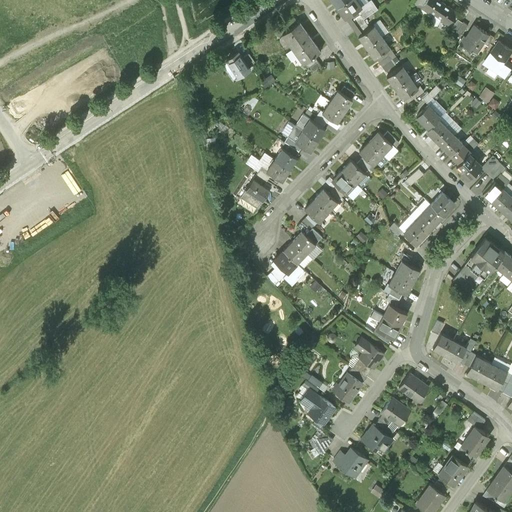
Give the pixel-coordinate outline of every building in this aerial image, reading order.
[(355,0),(345,0),(337,6),(345,17),(346,17),(354,11),(357,15),(360,13),(361,15),(375,5),(371,0),(368,0),(360,6),(355,0)] [(443,2),(440,0),(425,0),(421,6),(429,11),(430,10),(436,14),(443,2)] [(456,11),(443,2),(436,14),(442,18),(440,19),(448,24),(456,11)] [(375,5),(361,15),(363,18),(378,8),(375,5)] [(354,11),(346,17),(349,21),(350,20),(357,15),(354,11)] [(357,15),(350,20),(354,25),(363,18),(361,15),(360,13),(357,15)] [(294,17),(275,30),(279,36),(282,33),(298,22),(294,17)] [(363,18),(354,25),(357,30),(367,23),(363,18)] [(462,22),(457,19),(452,27),(457,31),(462,22)] [(298,22),(282,33),(285,32),(290,39),(288,41),(292,48),(295,46),(310,35),(299,21),(298,22)] [(475,24),(466,36),(464,35),(460,42),(470,49),(470,50),(471,50),(475,53),(489,33),(475,24)] [(373,25),(358,35),(366,47),(381,36),(373,25)] [(310,35),(295,46),(300,54),(298,56),(303,63),(304,62),(314,55),(320,50),(310,35)] [(381,36),(366,47),(374,58),(389,47),(381,36)] [(499,40),(484,62),(505,76),(511,65),(504,60),(511,49),(499,40)] [(238,51),(227,59),(238,75),(249,68),(249,67),(242,57),(238,51)] [(249,53),(242,57),(249,67),(256,63),(249,53)] [(388,54),(379,61),(382,66),(392,59),(388,54)] [(314,55),(304,62),(307,67),(308,66),(312,71),(320,65),(314,55)] [(392,59),(382,66),(385,71),(395,64),(392,59)] [(402,65),(387,76),(395,87),(410,76),(402,65)] [(410,76),(395,87),(402,98),(404,97),(413,90),(417,87),(410,76)] [(436,85),(427,94),(431,98),(440,89),(436,85)] [(353,92),(343,86),(340,91),(350,97),(353,92)] [(487,87),(482,96),(488,100),(494,91),(487,87)] [(340,91),(337,89),(330,100),(344,110),(352,99),(350,97),(340,91)] [(413,90),(404,97),(407,102),(417,95),(413,90)] [(344,110),(330,100),(322,111),(330,116),(337,121),(344,110)] [(428,104),(416,116),(428,128),(438,118),(440,116),(428,104)] [(322,111),(320,109),(317,115),(326,121),(330,116),(322,111)] [(313,120),(303,113),(295,124),(316,139),(324,127),(313,120)] [(326,121),(317,115),(313,120),(323,126),(326,121)] [(428,128),(426,130),(434,138),(446,126),(438,118),(428,128)] [(316,139),(295,124),(288,136),(292,139),(293,138),(296,140),(295,140),(302,145),(309,150),(316,139)] [(446,126),(434,138),(442,146),(454,135),(446,126)] [(383,134),(378,130),(369,140),(383,154),(393,144),(392,143),(383,134)] [(396,139),(387,130),(383,134),(392,143),(396,139)] [(454,135),(442,146),(450,154),(462,143),(454,135)] [(296,140),(293,138),(292,139),(289,144),(298,150),(302,145),(295,140),(296,140)] [(369,140),(359,150),(364,155),(372,163),(373,164),(383,154),(369,140)] [(462,143),(450,154),(458,163),(468,153),(470,151),(462,143)] [(298,150),(289,144),(285,150),(294,156),(298,150)] [(285,150),(282,148),(275,158),(289,168),(296,157),(294,156),(285,150)] [(479,165),(468,153),(458,163),(456,165),(468,177),(479,165)] [(372,163),(364,155),(360,159),(368,167),(372,163)] [(267,169),(271,172),(282,179),(289,168),(275,158),(267,169)] [(356,163),(351,159),(342,169),(355,182),(365,172),(364,171),(356,163)] [(368,167),(360,159),(356,163),(364,171),(368,167)] [(267,169),(262,165),(258,171),(268,177),(271,172),(267,169)] [(419,168),(405,179),(411,184),(423,173),(419,168)] [(355,182),(342,169),(333,179),(337,183),(345,191),(346,191),(355,182)] [(268,177),(258,171),(253,178),(263,184),(268,177)] [(253,178),(241,196),(257,207),(269,189),(263,184),(253,178)] [(494,180),(483,192),(491,200),(502,188),(494,180)] [(345,191),(337,183),(333,187),(341,195),(345,191)] [(328,192),(324,187),(314,197),(328,210),(337,201),(337,200),(328,192)] [(341,195),(333,187),(328,192),(337,200),(341,195)] [(502,188),(491,200),(500,207),(511,195),(502,188)] [(442,191),(431,203),(443,215),(454,203),(442,191)] [(511,196),(511,195),(500,207),(508,215),(511,210),(511,196)] [(328,210),(314,197),(305,207),(310,212),(318,220),(319,220),(328,210)] [(431,203),(423,212),(435,223),(443,215),(431,203)] [(318,220),(310,212),(306,216),(314,224),(318,220)] [(435,223),(423,212),(415,220),(427,231),(435,223)] [(314,224),(306,216),(302,220),(310,228),(314,224)] [(310,228),(302,220),(297,225),(302,231),(305,234),(310,228)] [(415,220),(404,231),(416,243),(427,231),(415,220)] [(305,234),(302,231),(293,240),(306,252),(315,243),(305,234)] [(504,253),(485,237),(471,254),(472,255),(466,263),(484,277),(495,264),(504,253)] [(306,252),(293,240),(284,249),(297,262),(306,252)] [(297,262),(284,249),(275,259),(279,263),(287,271),(283,276),(292,284),(305,270),(297,262)] [(504,253),(495,264),(504,271),(511,260),(511,256),(505,251),(504,253)] [(420,269),(402,259),(404,261),(402,265),(400,264),(396,271),(399,272),(413,280),(420,269)] [(287,271),(279,263),(275,268),(283,276),(287,271)] [(413,280),(399,272),(396,277),(394,275),(389,283),(407,292),(413,280)] [(408,311),(390,302),(392,304),(390,308),(387,307),(383,314),(401,324),(408,311)] [(383,314),(374,309),(371,315),(381,320),(378,325),(377,325),(377,326),(382,329),(393,335),(394,336),(401,324),(383,314)] [(439,332),(443,320),(436,318),(432,330),(439,332)] [(393,335),(382,329),(378,335),(388,342),(393,335)] [(440,331),(432,346),(445,353),(453,338),(440,331)] [(384,352),(370,342),(370,343),(361,337),(355,345),(364,351),(360,357),(363,359),(373,366),(384,352)] [(466,345),(453,338),(445,353),(458,360),(459,359),(465,348),(466,345)] [(465,348),(459,359),(464,362),(470,350),(465,348)] [(470,350),(464,362),(469,365),(475,353),(470,350)] [(483,357),(476,353),(475,353),(469,365),(466,371),(473,375),(474,373),(483,377),(491,362),(483,358),(483,357)] [(363,359),(356,369),(365,376),(373,366),(363,359)] [(498,365),(491,361),(491,362),(483,377),(481,380),(488,383),(490,381),(498,386),(497,388),(507,371),(506,370),(498,366),(498,365)] [(356,369),(352,367),(349,372),(362,381),(365,376),(356,369)] [(507,371),(497,388),(503,391),(511,373),(511,372),(507,370),(506,370),(507,371)] [(349,372),(348,371),(340,383),(342,385),(337,392),(349,401),(363,382),(362,381),(349,372)] [(429,386),(409,372),(399,386),(411,395),(412,392),(420,398),(429,386)] [(511,373),(503,391),(509,394),(511,388),(511,373)] [(320,396),(309,388),(303,396),(314,404),(308,412),(323,423),(335,406),(321,395),(320,396)] [(410,409),(392,396),(381,411),(383,412),(393,419),(396,415),(403,420),(410,409)] [(442,399),(434,410),(439,414),(447,403),(442,399)] [(485,419),(473,410),(467,419),(475,426),(479,428),(485,419)] [(393,419),(383,412),(378,419),(389,426),(393,419)] [(389,426),(378,419),(374,424),(389,435),(393,429),(389,426)] [(373,423),(366,434),(365,433),(361,439),(374,448),(378,444),(385,449),(393,437),(389,435),(374,424),(373,423)] [(465,445),(465,446),(474,452),(475,453),(488,434),(479,428),(475,426),(478,428),(465,445)] [(333,440),(321,431),(315,440),(323,453),(333,440)] [(465,445),(463,443),(459,449),(470,457),(474,452),(465,446),(465,445)] [(367,458),(352,448),(347,454),(340,465),(351,473),(356,466),(359,468),(367,458)] [(470,457),(459,449),(455,455),(467,463),(470,458),(470,457)] [(347,454),(341,450),(334,461),(340,465),(347,454)] [(453,453),(445,465),(447,467),(442,474),(452,481),(454,483),(468,464),(467,463),(455,455),(453,453)] [(511,470),(504,464),(496,475),(511,486),(511,470)] [(452,481),(442,474),(437,480),(447,487),(448,487),(452,481)] [(511,487),(511,486),(496,475),(488,488),(500,497),(504,500),(511,487)] [(447,487),(437,480),(434,485),(443,492),(447,487)] [(434,485),(431,483),(423,494),(426,496),(420,504),(431,511),(444,493),(434,485)] [(500,497),(488,488),(483,495),(496,502),(500,497)] [(496,511),(476,501),(470,511),(496,511)]
